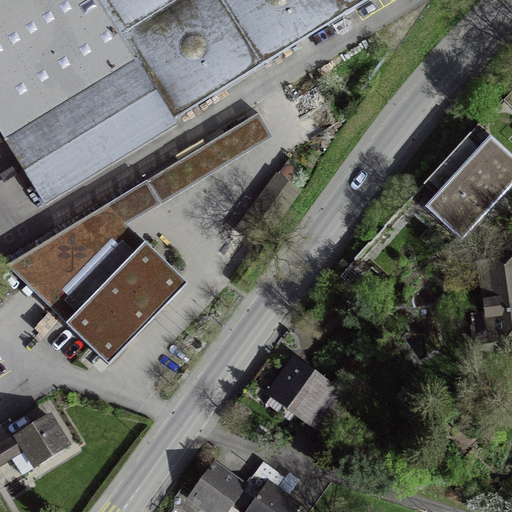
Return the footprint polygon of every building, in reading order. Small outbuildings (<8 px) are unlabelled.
[(0,0),(0,127),(43,196),(356,0),(0,0)] [(466,241),(511,189),(511,97),(455,161),(468,172),(435,208),(466,241)] [(145,241),(125,223),(270,136),(258,116),(9,266),(66,322),(145,241)] [(278,174),(236,228),(259,246),(301,191),(278,174)] [(187,282),(145,241),(66,322),(108,363),(187,282)] [(511,347),(511,265),(483,268),(491,350),(511,347)] [(337,393),(296,363),(271,396),(313,426),(337,393)] [(74,451),(54,419),(0,453),(0,473),(28,456),(39,473),(74,451)] [(198,511),(229,511),(247,488),(221,469),(192,507),(198,511)] [(298,511),(301,508),(270,488),(253,511),(298,511)]
